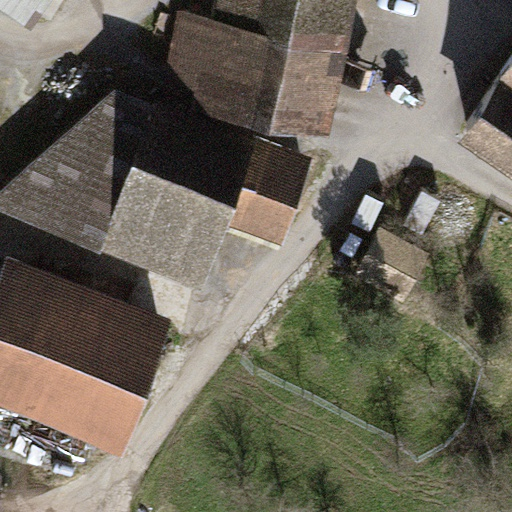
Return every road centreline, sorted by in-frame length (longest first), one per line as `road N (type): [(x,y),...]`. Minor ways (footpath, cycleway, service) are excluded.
road 1 (track): [(105,511),(102,498),(176,412),(254,294),(431,145)]
road 2 (track): [(254,294),(61,240),(0,239)]
road 3 (track): [(511,190),(431,145),(511,22)]
road 4 (track): [(185,0),(165,30),(61,64),(0,25)]
